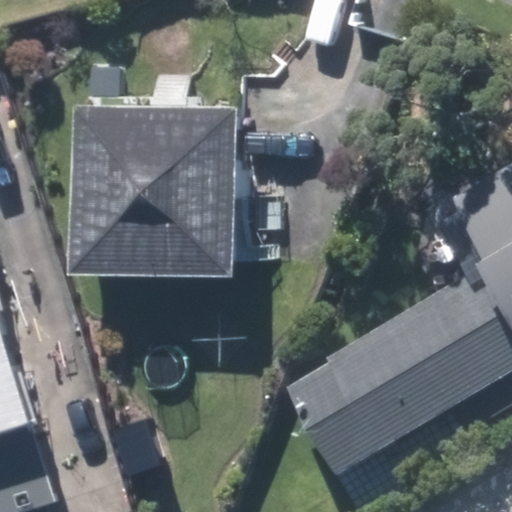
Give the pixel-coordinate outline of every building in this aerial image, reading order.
[(259,112),(89,112),(90,282),(259,282),(259,112)] [(342,362),(346,368),(304,394),(356,481),(511,385),(511,174),(466,201),(474,215),(455,228),(484,277),(342,362)] [(0,511),(46,511),(68,505),(44,431),(56,428),(0,252),(0,511)] [(511,463),(503,468),(511,485),(511,463)] [(382,477),(358,492),(372,511),(381,511),(398,501),(382,477)]
